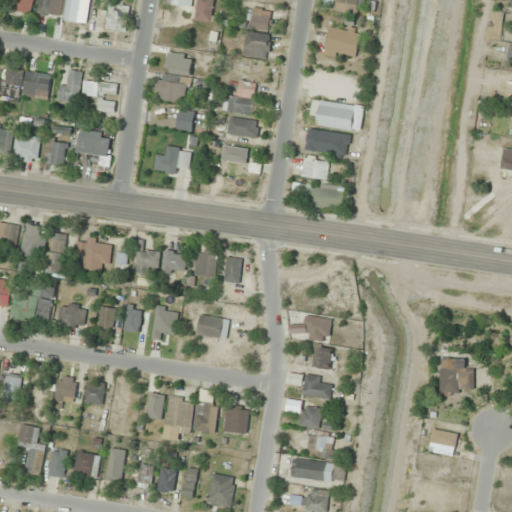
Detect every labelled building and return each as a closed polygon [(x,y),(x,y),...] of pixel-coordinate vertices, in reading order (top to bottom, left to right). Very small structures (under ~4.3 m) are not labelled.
[(32,0),(15,0),(13,10),(29,14),(32,0)] [(53,0),(38,0),(37,13),(51,15),(53,0)] [(209,22),(212,0),(196,0),(194,19),(209,22)] [(362,12),(363,0),(324,0),(324,8),(362,12)] [(105,29),(125,32),(129,6),(109,3),(105,29)] [(268,31),(272,12),(253,8),(249,27),(268,31)] [(328,26),(323,53),(355,59),(360,32),(328,26)] [(265,59),(269,34),(246,31),(242,56),(265,59)] [(155,98),(187,103),(191,77),(190,77),(193,56),(167,52),(164,72),(159,71),(155,98)] [(6,86),(22,85),(21,68),(5,69),(6,86)] [(57,82),(59,102),(81,100),(78,70),(70,71),(71,81),(57,82)] [(49,74),(24,73),(24,95),(48,96),(49,74)] [(117,83),(84,80),(83,93),(116,96),(117,83)] [(222,110),(250,116),(257,83),(238,80),(234,98),(225,96),(222,110)] [(97,111),(115,112),(116,101),(98,99),(97,111)] [(364,106),(320,100),(316,126),(361,132),(364,106)] [(256,138),(259,122),(230,116),(226,132),(256,138)] [(0,151),(10,152),(11,125),(0,124),(0,151)] [(78,154),(110,154),(110,131),(78,131),(78,154)] [(38,136),(14,136),(14,160),(38,160),(38,136)] [(63,167),(66,141),(46,138),(43,164),(63,167)] [(249,148),(223,144),(221,159),(246,164),(249,148)] [(179,156),(155,155),(154,171),(178,172),(178,169),(190,170),(191,152),(179,151),(179,156)] [(327,179),(328,160),(304,157),(302,177),(327,179)] [(339,211),(345,191),(315,182),(309,202),(339,211)] [(0,246),(12,251),(20,227),(0,221),(0,246)] [(47,236),(40,234),(41,227),(26,224),(20,254),(43,259),(47,236)] [(64,277),(64,233),(49,233),(49,277),(64,277)] [(102,272),(113,246),(83,234),(74,254),(85,259),(83,264),(102,272)] [(135,273),(158,273),(159,251),(136,250),(135,273)] [(163,272),(185,272),(186,251),(164,251),(163,272)] [(216,251),(195,251),(195,276),(216,276),(216,251)] [(242,258),(227,256),(224,281),(239,283),(242,258)] [(9,279),(0,279),(0,306),(9,306),(9,279)] [(53,283),(31,280),(29,294),(14,293),(11,318),(49,322),(53,283)] [(154,335),(179,335),(179,302),(168,302),(168,319),(154,319),(154,335)] [(59,327),(85,327),(85,304),(59,304),(59,327)] [(95,328),(112,331),(116,308),(98,305),(95,328)] [(138,332),(142,307),(127,305),(123,330),(138,332)] [(226,338),(229,319),(200,314),(197,333),(226,338)] [(330,316),(305,316),(305,340),(330,340),(330,316)] [(330,347),(311,347),(311,368),(330,368),(330,347)] [(473,393),(473,368),(464,368),(464,358),(439,358),(439,393),(473,393)] [(17,400),(22,375),(7,373),(2,398),(17,400)] [(302,395),(329,399),(331,385),(321,384),(322,376),(305,374),(302,395)] [(76,401),(73,375),(54,377),(56,403),(76,401)] [(105,393),(105,381),(85,382),(86,404),(110,403),(110,393),(105,393)] [(218,404),(211,403),(212,391),(200,389),(195,430),(215,433),(218,404)] [(160,420),(165,395),(151,392),(146,418),(160,420)] [(194,400),(170,396),(164,432),(189,436),(194,400)] [(249,409),(227,406),(224,432),(245,435),(249,409)] [(321,407),(301,406),(300,427),(320,428),(321,407)] [(17,447),(29,449),(25,469),(40,472),(45,444),(36,443),(39,428),(21,424),(17,447)] [(428,451),(453,456),(457,433),(432,428),(428,451)] [(331,460),(337,440),(311,432),(305,451),(331,460)] [(68,451),(53,447),(47,474),(62,477),(68,451)] [(125,450),(110,448),(106,480),(121,482),(125,450)] [(96,478),(100,455),(77,450),(73,473),(96,478)] [(344,463),(293,458),(291,477),(342,482),(344,463)] [(137,487),(149,488),(153,465),(140,463),(137,487)] [(175,470),(160,468),(157,491),(173,493),(175,470)] [(191,498),(197,474),(188,472),(182,495),(191,498)] [(235,477),(211,473),(206,504),(230,507),(235,477)] [(315,511),(323,511),(329,493),(309,487),(305,499),(291,494),(288,504),(315,511)]
